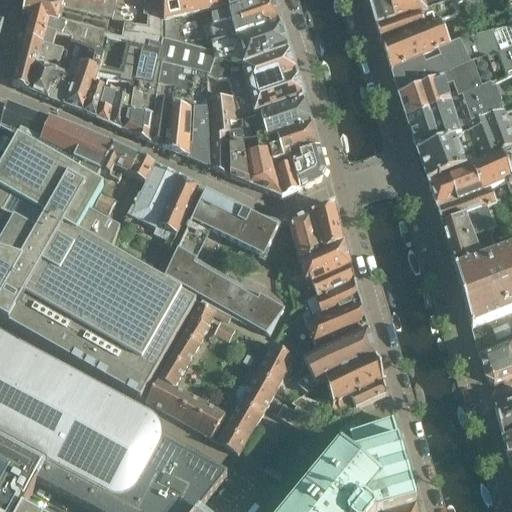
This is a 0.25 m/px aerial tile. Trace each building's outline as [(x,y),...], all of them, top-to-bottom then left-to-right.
[(26,0),(22,15),(30,17),(40,20),(41,16),(59,21),(62,10),(63,5),(44,0),(26,0)] [(63,5),(62,10),(102,20),(103,18),(112,21),(117,0),(64,0),(63,5)] [(144,0),(143,16),(147,16),(147,28),(124,25),(122,39),(110,36),(109,42),(127,44),(147,49),(149,43),(161,46),(163,41),(164,23),(164,0),(144,0)] [(164,0),(164,23),(165,23),(174,21),(227,9),(224,0),(164,0)] [(271,0),(267,0),(228,13),(228,14),(211,18),(213,26),(207,28),(212,45),(237,40),(280,26),(271,0)] [(224,0),(227,9),(228,13),(267,0),(224,0)] [(386,0),(371,5),(377,29),(428,14),(455,5),(466,2),(466,4),(485,0),(386,0)] [(485,0),(466,4),(471,22),(506,12),(504,0),(485,0)] [(428,14),(377,29),(383,46),(439,24),(459,17),(455,5),(428,14)] [(30,17),(24,40),(44,46),(50,22),(58,24),(59,21),(41,16),(40,20),(30,17)] [(109,42),(110,36),(105,35),(106,32),(59,20),(59,22),(65,26),(63,35),(72,39),(72,42),(106,54),(109,42)] [(165,23),(165,41),(175,44),(174,21),(165,23)] [(65,26),(59,22),(58,24),(50,22),(44,46),(53,48),(57,34),(63,35),(65,26)] [(439,24),(383,46),(392,74),(423,61),(437,55),(451,49),(450,48),(439,24)] [(280,26),(237,40),(212,45),(195,49),(213,53),(215,61),(242,67),(288,51),(280,26)] [(476,36),(459,43),(471,67),(485,61),(500,55),(499,55),(511,49),(511,26),(492,32),(476,36)] [(24,40),(13,83),(15,86),(30,92),(37,66),(42,68),(43,63),(39,62),(44,46),(24,40)] [(232,94),(296,75),(288,51),(242,67),(215,61),(213,53),(195,49),(175,44),(163,41),(158,63),(162,64),(159,87),(192,91),(194,73),(210,76),(216,80),(228,82),(232,94)] [(423,61),(392,74),(400,97),(403,96),(404,95),(443,79),(450,76),(471,67),(459,43),(450,48),(451,49),(437,55),(443,68),(429,74),(423,61)] [(101,70),(100,73),(97,81),(109,83),(119,84),(130,86),(128,100),(129,101),(127,114),(154,118),(155,105),(156,105),(159,87),(162,64),(158,63),(160,53),(147,49),(127,44),(120,73),(101,70)] [(53,48),(44,46),(39,62),(43,63),(59,67),(64,52),(53,48)] [(80,66),(65,107),(84,115),(95,87),(97,81),(100,73),(101,70),(105,58),(97,54),(92,70),(80,66)] [(58,71),(48,100),(65,107),(80,66),(73,63),(67,75),(58,71)] [(443,79),(404,95),(403,96),(404,96),(400,98),(407,119),(450,101),(446,89),(454,87),(457,97),(489,86),(479,64),(450,76),(443,79)] [(37,66),(30,92),(48,100),(58,71),(42,68),(37,66)] [(303,98),(296,75),(232,94),(233,100),(238,118),(254,115),(303,98)] [(109,83),(106,90),(96,121),(110,127),(119,84),(109,83)] [(119,84),(110,127),(122,133),(127,114),(129,101),(128,100),(130,86),(119,84)] [(494,85),(457,97),(468,125),(486,118),(504,112),(494,85)] [(96,121),(106,90),(95,87),(84,115),(96,121)] [(154,118),(150,145),(164,151),(171,108),(163,107),(166,88),(159,87),(156,105),(155,105),(154,118)] [(171,108),(164,151),(189,160),(191,118),(191,111),(192,91),(173,89),(171,108)] [(233,100),(208,103),(208,118),(210,170),(230,180),(230,126),(238,124),(233,100)] [(460,128),(450,101),(407,119),(418,153),(446,143),(443,135),(460,128)] [(261,116),(261,117),(239,122),(240,124),(242,142),(266,138),(267,140),(277,137),(312,126),(305,103),(301,104),(300,102),(261,116)] [(50,121),(8,104),(0,127),(39,146),(50,121)] [(122,133),(135,138),(135,139),(139,141),(139,140),(150,145),(154,118),(127,114),(122,133)] [(418,153),(429,184),(511,149),(511,134),(504,115),(499,117),(500,120),(488,124),(486,118),(444,135),(446,143),(418,153)] [(191,118),(189,160),(210,170),(208,118),(191,118)] [(90,137),(50,121),(39,146),(103,176),(115,150),(90,137)] [(230,126),(230,180),(249,187),(242,142),(240,124),(238,124),(230,126)] [(312,126),(277,137),(280,149),(270,151),(273,165),(283,162),(298,158),(298,157),(319,151),(312,126)] [(105,192),(0,127),(0,321),(140,401),(195,304),(114,257),(122,234),(108,226),(92,217),(105,192)] [(242,142),(249,187),(281,200),(275,172),(270,151),(267,140),(266,138),(242,142)] [(511,149),(429,184),(438,213),(490,192),(507,184),(511,198),(511,149)] [(140,160),(115,150),(103,176),(119,184),(123,176),(130,179),(140,160)] [(291,166),(292,167),(300,192),(322,181),(326,173),(319,151),(298,157),(298,158),(300,163),(291,166)] [(130,179),(145,187),(146,187),(155,168),(140,160),(130,179)] [(292,167),(275,172),(281,200),(300,192),(292,167)] [(127,217),(156,231),(158,228),(179,181),(179,180),(179,179),(155,168),(146,187),(145,187),(140,196),(139,196),(127,217)] [(179,181),(158,228),(156,231),(153,236),(166,242),(164,246),(170,249),(175,237),(197,194),(199,189),(179,179),(179,180),(179,181)] [(481,195),(438,213),(443,227),(486,211),(496,207),(490,192),(481,195)] [(206,193),(184,238),(203,247),(210,233),(227,242),(243,211),(206,193)] [(334,207),(311,219),(322,255),(343,245),(334,207)] [(243,211),(227,242),(260,258),(258,260),(264,263),(269,255),(267,254),(281,225),(252,216),(243,211)] [(486,211),(443,227),(455,271),(496,256),(488,236),(495,233),(486,211)] [(311,219),(288,226),(299,265),(303,263),(322,255),(311,219)] [(184,238),(164,278),(182,288),(196,261),(203,247),(184,238)] [(343,245),(322,255),(303,263),(309,285),(310,285),(311,287),(350,269),(343,245)] [(511,250),(496,256),(455,271),(472,332),(474,332),(473,331),(511,314),(511,250)] [(196,261),(182,288),(202,301),(200,305),(202,306),(217,274),(196,261)] [(311,287),(316,297),(318,300),(354,283),(350,269),(328,279),(311,287)] [(217,274),(202,306),(224,317),(239,286),(217,274)] [(304,302),(309,314),(311,319),(320,314),(323,320),(359,301),(354,283),(318,300),(316,297),(313,299),(304,302)] [(239,286),(224,317),(246,328),(261,299),(239,286)] [(261,299),(246,328),(269,339),(282,312),(261,299)] [(366,327),(359,301),(323,320),(320,314),(311,319),(309,314),(301,316),(315,350),(366,327)] [(182,338),(183,339),(199,348),(209,329),(208,329),(215,313),(199,306),(191,320),(192,321),(182,338)] [(474,332),(472,332),(480,358),(511,346),(511,345),(511,314),(473,331),(474,332)] [(227,343),(233,331),(220,326),(215,337),(227,343)] [(302,363),(303,365),(311,378),(296,385),(306,395),(319,387),(324,384),(342,375),(375,358),(368,333),(364,334),(324,352),(302,363)] [(183,339),(171,360),(187,369),(199,348),(183,339)] [(0,505),(15,475),(84,511),(200,511),(232,472),(149,422),(127,410),(126,411),(33,360),(0,340),(0,505)] [(511,347),(511,346),(480,358),(487,383),(487,384),(494,387),(495,386),(511,379),(511,347)] [(266,362),(287,374),(295,359),(274,348),(266,362)] [(342,375),(324,384),(325,386),(318,389),(322,400),(329,397),(333,408),(350,399),(382,385),(375,358),(342,375)] [(171,360),(159,382),(173,390),(178,385),(187,369),(171,360)] [(266,362),(258,376),(280,388),(287,374),(266,362)] [(258,376),(250,390),(271,402),(280,388),(258,376)] [(177,392),(173,390),(159,382),(146,406),(163,415),(174,395),(177,392)] [(382,385),(350,399),(333,408),(335,415),(353,405),(356,411),(386,398),(382,385)] [(242,403),(263,416),(271,402),(250,390),(241,390),(238,396),(241,402),(242,403)] [(178,424),(192,400),(177,392),(174,395),(163,415),(178,424)] [(194,432),(207,408),(192,400),(178,424),(194,432)] [(234,417),(255,430),(263,416),(242,403),(234,417)] [(511,404),(494,411),(503,440),(511,436),(511,404)] [(283,407),(276,419),(302,434),(312,417),(296,408),(293,413),(283,407)] [(194,432),(212,442),(226,418),(207,408),(194,432)] [(226,432),(247,443),(255,430),(234,417),(226,432)] [(286,511),(386,511),(416,503),(392,423),(350,437),(350,438),(341,447),(340,447),(286,511)] [(218,446),(239,458),(247,443),(226,432),(218,446)] [(511,436),(503,440),(511,469),(511,436)] [(0,511),(84,511),(15,475),(0,505),(0,511)] [(418,511),(416,503),(386,511),(418,511)]
